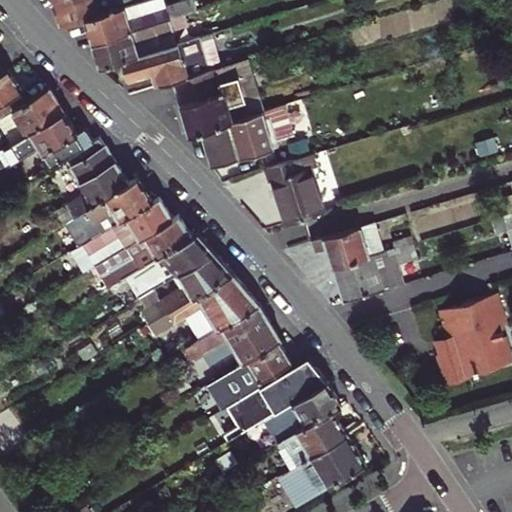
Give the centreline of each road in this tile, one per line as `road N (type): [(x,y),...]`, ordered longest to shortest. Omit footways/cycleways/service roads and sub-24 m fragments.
road 1 (residential): [(439,472),(281,273),(9,0)]
road 2 (unknown): [(266,258),(306,231),(511,167)]
